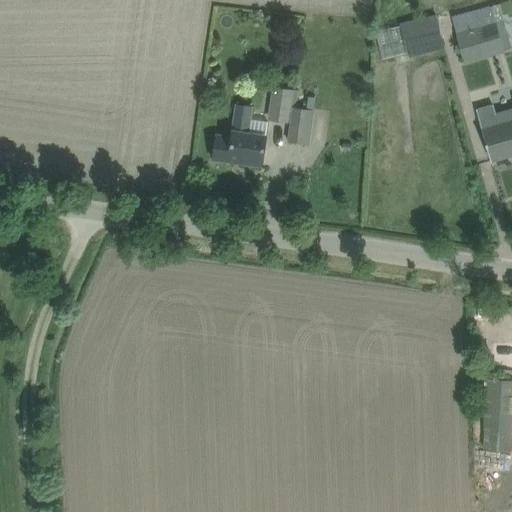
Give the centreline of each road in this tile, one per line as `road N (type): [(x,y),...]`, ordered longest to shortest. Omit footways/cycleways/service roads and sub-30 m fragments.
road 1 (unclassified): [(511,276),(0,204)]
road 2 (track): [(92,218),(39,345),(43,511)]
